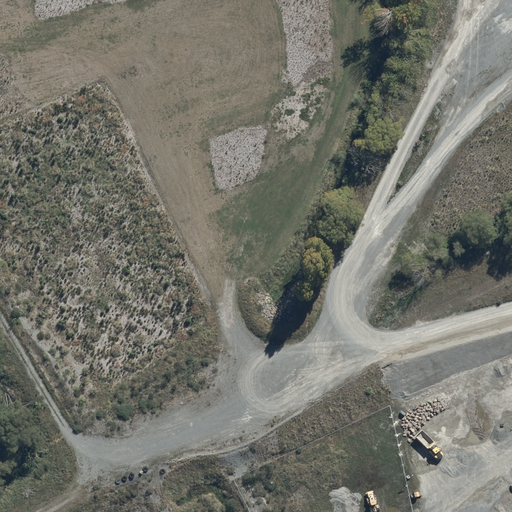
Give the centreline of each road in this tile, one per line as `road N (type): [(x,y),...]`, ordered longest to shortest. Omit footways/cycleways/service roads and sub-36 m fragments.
road 1 (track): [(100,488),(182,437),(353,362),(511,279)]
road 2 (track): [(0,318),(100,488)]
